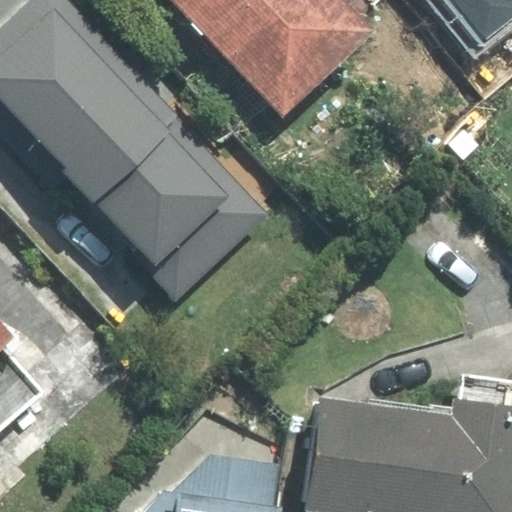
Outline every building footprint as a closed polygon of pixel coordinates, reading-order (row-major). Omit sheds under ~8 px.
[(261,216),(55,0),(7,0),(0,7),(0,135),(164,309),(261,216)] [(352,33),(320,0),(141,0),(260,122),(352,33)] [(511,0),(448,0),(484,45),(511,23),(511,0)] [(0,429),(31,404),(0,365),(0,429)] [(432,419),(300,401),(285,511),(496,511),(510,416),(502,415),(506,387),(448,379),(445,405),(435,404),(432,419)] [(156,511),(252,511),(159,499),(156,511)]
